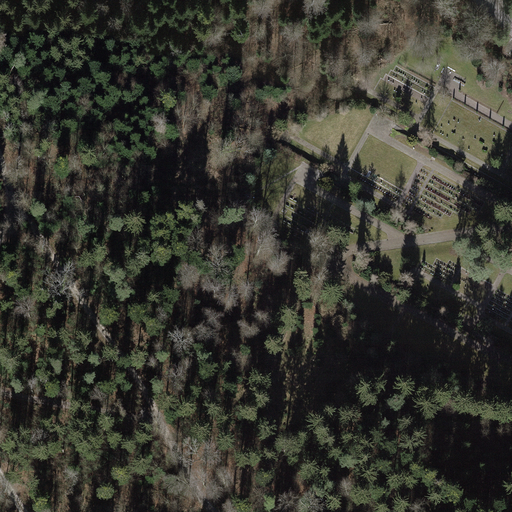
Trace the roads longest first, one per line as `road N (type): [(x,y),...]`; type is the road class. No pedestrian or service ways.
road 1 (track): [(216,511),(15,201)]
road 2 (track): [(0,393),(173,441)]
